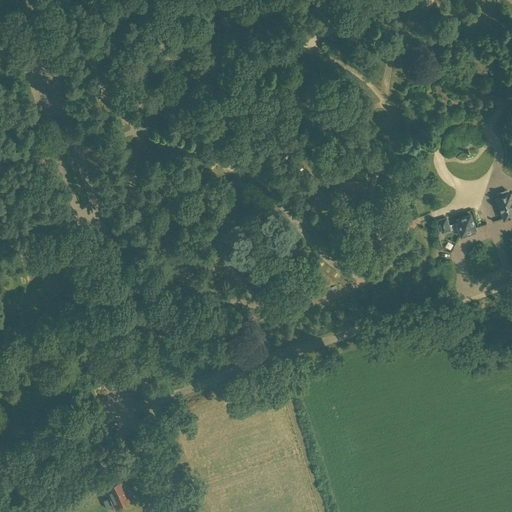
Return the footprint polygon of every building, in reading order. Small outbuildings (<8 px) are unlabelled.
[(192,30),(197,41),(215,33),(210,22),(192,30)] [(505,219),(511,216),(511,197),(510,194),(497,198),(505,219)] [(458,220),(459,222),(456,223),(462,237),(476,232),(475,229),(471,215),(458,220)] [(447,217),(437,220),(439,224),(437,224),(439,231),(441,231),(442,234),(452,231),(447,217)] [(133,497),(121,471),(121,470),(116,472),(119,479),(105,486),(110,497),(103,501),(107,509),(133,497)]
